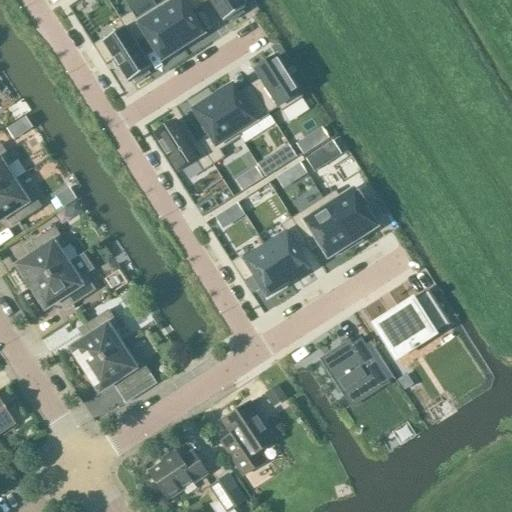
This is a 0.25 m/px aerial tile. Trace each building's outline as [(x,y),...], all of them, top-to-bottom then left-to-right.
[(168,0),(157,7),(183,48),(203,35),(189,13),(200,6),(196,0),(168,0)] [(196,0),(200,6),(210,0),(224,22),(228,20),(229,23),(244,14),(242,11),(246,9),(240,0),(196,0)] [(84,4),(74,10),(82,22),(92,16),(84,4)] [(132,13),(121,20),(126,27),(136,43),(146,37),(162,62),(183,48),(157,7),(136,20),(132,13)] [(101,40),(93,45),(106,66),(114,60),(129,83),(133,80),(135,83),(149,74),(147,71),(152,68),(136,43),(126,27),(103,42),(101,40)] [(261,79),(251,85),(269,114),(279,108),(282,112),(304,98),(277,57),(256,70),(261,79)] [(233,85),(214,97),(238,134),(256,122),(269,114),(251,85),(238,93),(233,85)] [(214,97),(193,110),(209,135),(199,142),(213,166),(226,158),(221,150),(241,138),(238,134),(214,97)] [(178,120),(155,135),(178,172),(197,160),(204,172),(213,166),(199,142),(194,145),(178,120)] [(305,140),(297,145),(303,155),(311,150),(305,140)] [(0,190),(17,180),(8,166),(13,163),(1,145),(0,145),(0,190)] [(289,146),(277,153),(285,165),(297,158),(289,146)] [(321,152),(306,161),(314,174),(329,165),(321,152)] [(257,169),(248,175),(254,185),(263,180),(257,169)] [(297,181),(290,171),(278,178),(285,189),(297,181)] [(17,180),(0,190),(0,220),(5,217),(6,218),(12,214),(19,224),(42,208),(30,190),(25,193),(17,180)] [(337,191),(323,200),(351,245),(377,228),(366,209),(369,207),(359,193),(356,195),(354,191),(342,199),(337,191)] [(323,200),(291,220),(306,242),(315,237),(329,259),(338,253),(340,256),(353,248),(351,245),(323,200)] [(77,202),(67,208),(72,217),(82,210),(77,202)] [(232,223),(225,211),(216,217),(223,229),(232,223)] [(287,233),(265,247),(289,284),(310,271),(296,248),(306,242),(291,220),(282,226),(284,229),(287,233)] [(30,289),(71,263),(62,249),(67,246),(55,228),(31,243),(38,253),(31,257),(32,258),(18,267),(21,271),(20,274),(30,289),(29,289),(30,289)] [(241,256),(231,263),(244,283),(254,277),(268,298),(289,284),(265,247),(244,260),(241,256)] [(79,276),(71,263),(30,289),(30,290),(40,304),(43,305),(46,309),(59,300),(60,301),(66,297),(73,307),(96,291),(84,273),(79,276)] [(415,304),(377,328),(399,364),(431,343),(428,340),(449,327),(431,299),(418,307),(415,304)] [(82,307),(76,311),(80,316),(86,312),(82,307)] [(83,372),(125,346),(116,332),(121,329),(109,310),(85,326),(92,336),(85,340),(86,341),(72,349),(75,354),(74,357),(83,372)] [(343,344),(319,360),(322,364),(343,397),(365,383),(373,396),(376,394),(391,384),(362,338),(352,345),(349,341),(348,341),(343,344)] [(133,359),(125,346),(83,372),(84,373),(94,387),(97,388),(100,392),(113,383),(114,384),(120,380),(127,390),(150,374),(138,355),(133,359)] [(406,376),(398,381),(405,391),(413,386),(406,376)] [(278,385),(264,394),(272,406),(285,397),(278,385)] [(250,404),(259,399),(258,398),(223,421),(232,435),(220,443),(243,477),(264,462),(258,452),(275,441),(250,404)] [(0,434),(16,424),(0,400),(0,434)] [(180,461),(175,453),(162,462),(163,464),(149,473),(167,500),(183,490),(181,488),(192,481),(194,483),(207,474),(192,453),(180,461)] [(224,511),(230,511),(247,501),(229,474),(209,487),(224,511)]
